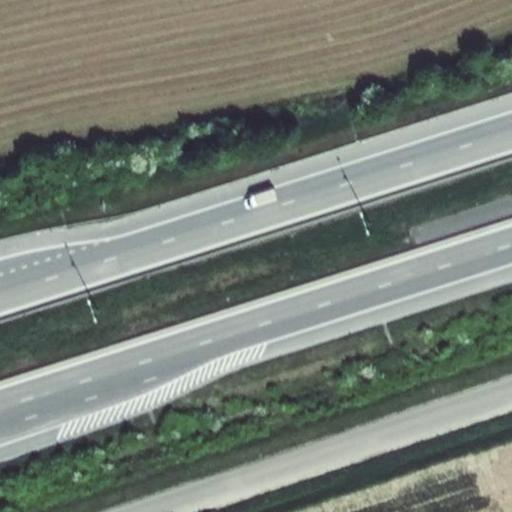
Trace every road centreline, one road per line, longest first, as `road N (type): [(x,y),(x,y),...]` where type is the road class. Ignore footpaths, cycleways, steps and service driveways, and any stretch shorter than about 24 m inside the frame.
road 1 (motorway): [(0,408),(511,245)]
road 2 (motorway): [(511,132),(0,294)]
